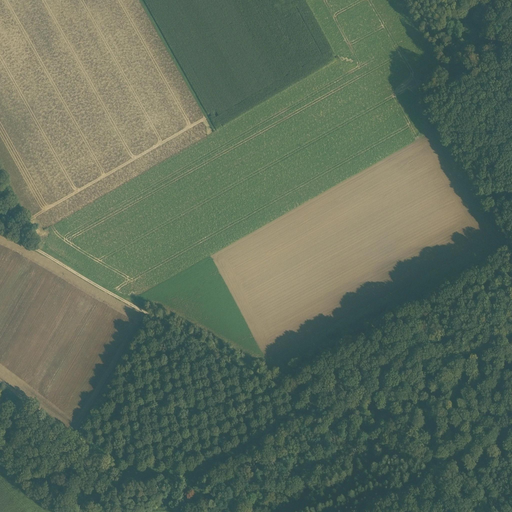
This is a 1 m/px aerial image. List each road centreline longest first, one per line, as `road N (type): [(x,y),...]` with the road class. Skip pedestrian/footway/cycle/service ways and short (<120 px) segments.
road 1 (track): [(501,511),(0,226)]
road 2 (track): [(273,382),(503,251)]
road 3 (track): [(419,90),(509,233),(503,251)]
road 4 (track): [(511,345),(343,420)]
road 5 (track): [(142,0),(215,128)]
